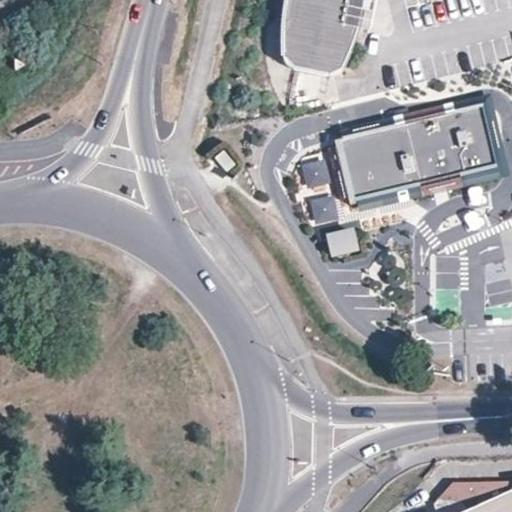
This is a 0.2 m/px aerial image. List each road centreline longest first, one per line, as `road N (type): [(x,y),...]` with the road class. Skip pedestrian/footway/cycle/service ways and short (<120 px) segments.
road 1 (tertiary): [(511,412),(321,411),(258,370)]
road 2 (tertiary): [(280,511),(322,476),(397,436),(511,417)]
road 3 (secondary): [(147,32),(101,136),(72,165),(6,199)]
road 4 (secondary): [(176,253),(141,95),(147,32)]
road 5 (secondary): [(176,253),(96,210),(6,199)]
road 6 (secondary): [(258,370),(226,305),(176,253)]
road 7 (secondary): [(262,511),(270,435),(258,370)]
